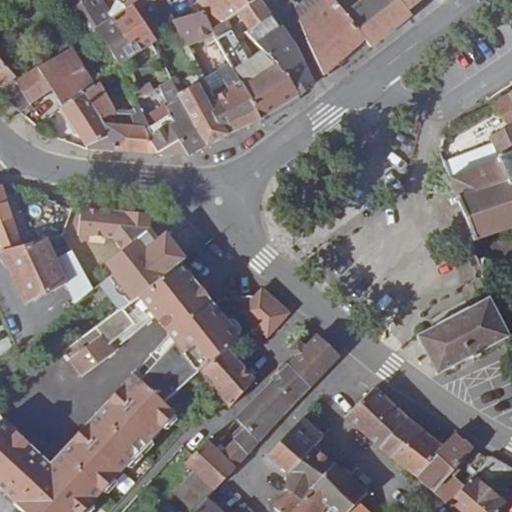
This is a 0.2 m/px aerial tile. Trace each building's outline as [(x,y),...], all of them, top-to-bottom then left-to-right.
[(65,0),(64,1),(72,10),(83,0),(65,0)] [(108,14),(99,0),(83,0),(72,10),(91,35),(96,30),(112,20),(108,14)] [(123,5),(122,4),(116,0),(108,14),(112,20),(128,11),(123,5)] [(148,2),(146,0),(131,0),(123,5),(128,11),(133,7),(136,12),(149,2),(148,2)] [(236,13),(255,0),(200,0),(199,2),(222,22),(224,21),(226,20),(236,13)] [(271,17),(258,0),(255,0),(236,13),(250,30),(271,17)] [(364,40),(333,0),(306,0),(294,9),(299,21),(307,46),(323,76),(364,40)] [(407,10),(398,0),(333,0),(364,40),(371,48),(411,15),(407,10)] [(420,0),(398,0),(407,10),(420,0)] [(152,35),(172,22),(175,21),(166,8),(157,14),(149,2),(136,12),(152,35)] [(152,35),(136,12),(133,7),(128,11),(112,20),(96,30),(119,67),(152,46),(157,42),(152,35)] [(211,30),(204,12),(175,21),(172,22),(185,46),(211,36),(214,36),(211,30)] [(312,86),(294,50),(279,28),(271,17),(250,30),(245,34),(255,44),(262,50),(277,64),(297,95),(312,86)] [(222,22),(211,30),(214,36),(216,41),(229,64),(240,83),(241,84),(259,119),(297,95),(277,64),(262,50),(249,60),(226,20),(224,21),(222,22)] [(229,64),(216,41),(207,46),(207,55),(217,72),(217,71),(229,64)] [(94,86),(71,49),(37,69),(37,68),(16,83),(30,104),(51,90),(62,107),(94,86)] [(16,78),(0,60),(0,95),(19,112),(30,104),(16,83),(14,80),(16,78)] [(259,119),(241,84),(240,83),(229,64),(217,71),(225,85),(212,92),(234,132),(259,119)] [(225,85),(217,71),(217,72),(204,79),(204,80),(212,92),(225,85)] [(206,147),(179,95),(171,81),(158,87),(159,88),(170,114),(163,118),(187,156),(206,147)] [(116,112),(99,83),(94,86),(62,107),(88,150),(113,152),(103,120),(116,112)] [(153,91),(150,84),(132,93),(135,99),(153,91)] [(234,132),(214,98),(207,102),(198,85),(179,95),(206,147),(234,132)] [(170,114),(159,88),(153,91),(135,99),(138,105),(149,127),(144,131),(157,155),(187,156),(163,118),(170,114)] [(511,154),(511,100),(508,95),(494,104),(509,126),(490,137),(493,144),(499,160),(511,154)] [(141,112),(138,106),(132,108),(135,115),(141,112)] [(157,155),(144,131),(149,127),(141,112),(135,115),(130,117),(130,114),(129,112),(117,110),(116,112),(117,112),(103,120),(113,152),(157,155)] [(450,179),(499,160),(493,144),(443,162),(450,179)] [(511,154),(499,160),(507,179),(457,198),(456,198),(451,200),(454,205),(458,204),(471,238),(468,239),(470,244),(477,241),(511,230),(511,154)] [(457,198),(507,179),(499,160),(450,179),(457,198)] [(21,247),(2,186),(0,185),(0,252),(0,253),(21,247)] [(153,244),(144,233),(150,229),(152,215),(112,212),(81,209),(79,234),(112,238),(122,251),(104,265),(112,275),(112,276),(133,302),(137,299),(138,298),(186,260),(165,234),(158,239),(153,244)] [(158,239),(150,229),(144,233),(153,244),(158,239)] [(94,291),(72,251),(55,260),(46,240),(21,247),(0,253),(24,305),(67,284),(77,305),(94,291)] [(150,321),(153,317),(198,284),(181,264),(138,298),(137,299),(133,302),(107,320),(84,337),(63,353),(81,377),(115,352),(110,346),(125,333),(130,338),(134,334),(150,321)] [(204,311),(214,305),(204,292),(198,284),(153,317),(161,327),(169,336),(174,343),(192,323),(198,317),(204,311)] [(227,350),(255,327),(267,338),(290,313),(262,289),(254,297),(243,297),(230,299),(224,301),(214,305),(204,311),(198,317),(192,323),(174,343),(150,370),(140,381),(163,403),(178,390),(201,372),(226,351),(227,350)] [(437,375),(510,337),(489,298),(417,337),(437,375)] [(150,370),(174,343),(169,336),(143,365),(150,370)] [(310,388),(339,357),(316,336),(304,350),(298,344),(291,350),(297,356),(289,366),(310,388)] [(230,408),(255,381),(233,357),(232,358),(226,351),(201,372),(222,399),(230,408)] [(259,444),(310,388),(289,366),(235,418),(243,426),(231,437),(234,441),(248,455),(259,444)] [(27,490),(11,502),(22,511),(84,511),(175,414),(163,403),(140,381),(132,374),(102,407),(114,418),(38,477),(25,487),(27,490)] [(408,419),(374,387),(344,417),(380,448),(408,419)] [(175,414),(189,400),(178,390),(163,403),(175,414)] [(38,477),(114,418),(102,407),(38,477)] [(0,474),(29,452),(0,416),(0,474)] [(335,464),(313,447),(324,436),(303,418),(267,456),(288,474),(299,483),(290,494),(286,491),(274,508),(277,511),(294,511),(304,501),(310,490),(335,464)] [(414,476),(442,447),(408,419),(380,448),(414,476)] [(473,448),(453,435),(442,447),(414,476),(433,492),(450,473),(473,448)] [(193,511),(206,499),(248,455),(234,441),(221,455),(206,441),(185,464),(195,473),(174,494),(191,511),(193,511)] [(38,477),(44,470),(37,463),(29,452),(0,474),(0,490),(2,492),(11,502),(27,490),(25,487),(38,477)] [(369,511),(359,502),(367,493),(335,464),(310,490),(304,501),(294,511),(322,511),(327,506),(333,511),(369,511)] [(448,505),(465,486),(450,473),(433,492),(448,505)] [(290,494),(299,483),(288,474),(286,491),(290,494)] [(498,511),(506,504),(473,477),(465,486),(448,505),(456,511),(498,511)] [(251,511),(244,504),(235,511),(220,511),(206,499),(193,511),(251,511)]
